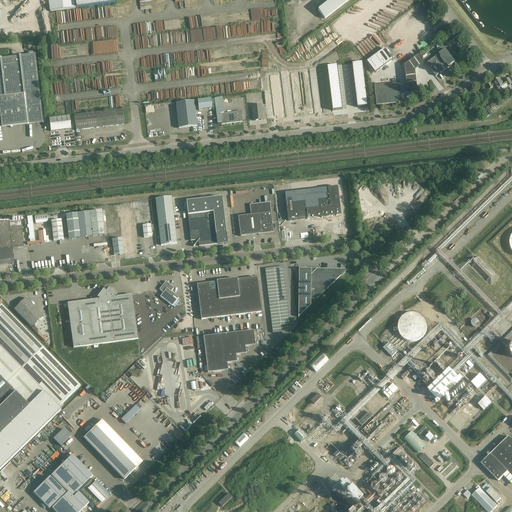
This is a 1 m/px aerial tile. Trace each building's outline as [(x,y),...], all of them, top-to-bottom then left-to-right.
[(74,0),(48,0),(50,12),(76,9),(74,0)] [(115,0),(75,0),(76,8),(115,4),(115,0)] [(331,0),(318,10),(324,19),(348,0),(331,0)] [(385,49),(367,62),(375,73),(393,60),(385,49)] [(436,76),(455,62),(446,49),(426,63),(436,76)] [(28,55),(0,58),(0,116),(0,117),(1,126),(43,121),(35,54),(35,51),(28,52),(28,55)] [(419,55),(404,65),(407,91),(417,90),(415,70),(425,63),(419,55)] [(363,62),(353,63),(358,108),(368,106),(363,62)] [(337,65),(327,66),(332,111),(342,110),(337,65)] [(327,66),(317,68),(322,112),(332,111),(327,66)] [(313,113),(308,69),(288,71),(293,115),(313,113)] [(279,72),(267,73),(273,118),(284,117),(279,72)] [(493,81),(494,83),(491,84),(490,83),(486,85),(489,90),(493,87),(492,87),(495,85),(498,89),(501,87),(503,90),(511,84),(508,78),(505,80),(505,82),(502,83),(499,78),(493,81)] [(375,85),(376,91),(377,106),(402,103),(400,82),(375,85)] [(217,123),(221,123),(222,124),(242,122),(241,111),(224,114),(222,98),(214,99),(217,123)] [(492,114),(489,110),(496,106),(491,98),(489,100),(492,104),(486,108),(490,115),(492,114)] [(197,101),(198,110),(212,109),(211,99),(197,101)] [(197,126),(194,101),(176,103),(179,129),(197,126)] [(251,106),(253,121),(263,120),(261,105),(251,106)] [(122,110),(86,114),(74,115),(76,130),(124,125),(122,110)] [(70,116),(49,119),(50,131),(71,129),(70,116)] [(337,187),(285,193),(288,221),(307,219),(307,220),(340,216),(337,189),(338,189),(337,187)] [(155,199),(158,226),(161,246),(177,244),(174,224),(171,197),(155,199)] [(199,246),(227,243),(222,197),(186,202),(191,241),(195,240),(199,244),(199,246)] [(249,207),(250,215),(238,216),(240,237),(273,233),(270,204),(249,207)] [(69,240),(104,235),(102,211),(66,215),(69,240)] [(36,214),(0,218),(0,259),(45,254),(43,244),(39,244),(36,214)] [(63,240),(61,220),(51,221),(53,241),(63,240)] [(150,225),(142,225),(144,238),(152,237),(150,225)] [(111,235),(112,239),(114,255),(124,254),(122,238),(119,239),(119,234),(111,235)] [(283,267),(265,269),(272,333),(281,332),(281,326),(290,325),(283,267)] [(345,272),(345,269),(317,269),(311,275),(311,269),(299,269),(298,317),(310,305),(311,299),(316,299),(345,272)] [(201,320),(261,313),(257,278),(237,280),(237,279),(216,281),(217,282),(197,285),(201,320)] [(172,306),(178,298),(171,292),(174,288),(166,281),(159,290),(163,293),(160,297),(172,306)] [(98,345),(138,339),(132,295),(117,297),(116,298),(115,297),(117,295),(108,288),(107,290),(105,290),(103,289),(97,297),(99,299),(99,300),(97,299),(67,303),(73,348),(94,345),(94,348),(98,347),(98,345)] [(32,327),(43,316),(25,298),(14,309),(32,327)] [(0,469),(61,409),(59,407),(80,386),(1,304),(0,305),(0,469)] [(425,330),(425,327),(425,325),(425,322),(423,320),(421,317),(419,315),(417,314),(414,313),(412,313),(409,313),(406,314),(404,315),(402,317),(400,319),(398,321),(397,324),(397,327),(397,330),(398,332),(399,335),(401,337),(403,339),(406,340),(408,341),(411,342),(414,341),(416,341),(419,339),(421,338),(423,335),(424,333),(425,330)] [(481,325),(481,324),(481,322),(481,321),(480,320),(478,319),(477,318),(475,319),(474,319),(473,320),(472,321),(472,322),(471,323),(471,325),(472,327),(474,328),(475,329),(476,329),(478,329),(479,328),(480,327),(481,326),(481,325)] [(253,331),(216,335),(203,337),(208,373),(228,370),(227,363),(237,362),(236,355),(246,354),(245,347),(255,345),(253,331)] [(392,357),(398,352),(389,343),(383,348),(392,357)] [(321,352),(308,365),(316,372),(329,360),(321,352)] [(411,372),(420,364),(417,361),(408,370),(411,372)] [(436,398),(457,377),(450,369),(428,390),(436,398)] [(420,371),(412,378),(415,380),(422,373),(420,371)] [(471,383),(477,390),(486,381),(480,374),(471,383)] [(392,384),(389,387),(383,393),(388,398),(394,392),(397,389),(392,384)] [(314,404),(321,397),(318,394),(311,401),(314,404)] [(203,411),(205,413),(212,406),(207,402),(205,404),(207,406),(203,411)] [(136,406),(122,420),(126,424),(140,410),(136,406)] [(361,426),(372,416),(368,413),(358,423),(361,426)] [(142,462),(102,420),(95,427),(84,438),(124,480),(136,469),(142,462)] [(314,448),(332,430),(329,426),(331,425),(327,421),(307,440),(314,448)] [(297,425),(289,433),(301,445),(309,437),(297,425)] [(66,430),(55,441),(60,446),(71,435),(66,430)] [(239,447),(248,439),(243,433),(234,442),(239,447)] [(511,440),(508,437),(481,463),(498,481),(505,474),(511,481),(511,440)] [(50,477),(34,493),(49,509),(52,506),(53,507),(52,508),(56,511),(80,511),(89,504),(93,508),(94,506),(96,508),(108,497),(92,480),(91,481),(90,479),(93,476),(72,455),(51,476),(52,477),(51,478),(50,477)] [(393,473),(394,472),(394,470),(393,469),(391,468),(390,467),(388,468),(387,468),(386,470),(385,471),(386,473),(387,474),(388,475),(389,476),(391,476),(392,475),(393,473)] [(385,481),(386,479),(385,478),(385,476),(383,475),(382,475),(380,475),(379,476),(378,478),(378,479),(378,481),(379,482),(380,483),(381,483),(383,483),(384,482),(385,481)] [(377,489),(378,487),(377,485),(377,484),(375,483),(373,483),(372,483),(371,484),(370,485),(370,487),(370,489),(371,490),(372,491),(373,491),(374,491),(375,491),(376,490),(377,489)] [(487,511),(491,511),(497,506),(480,488),(472,496),(487,511)] [(222,507),(232,497),(228,494),(219,503),(222,507)]
